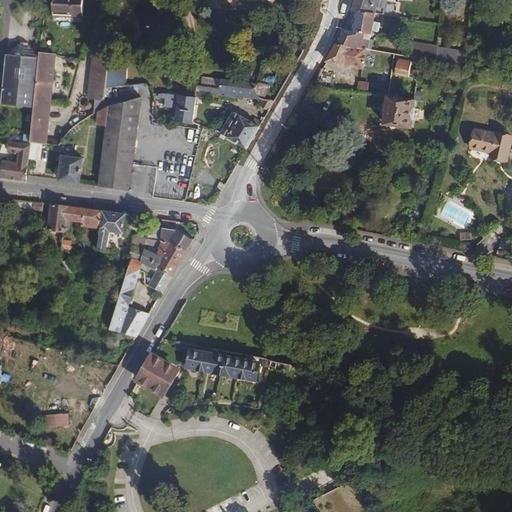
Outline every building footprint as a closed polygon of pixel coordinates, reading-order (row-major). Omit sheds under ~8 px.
[(83,16),(84,0),(53,0),(53,14),(83,16)] [(356,0),(353,12),(357,13),(353,31),(345,29),(338,44),(328,62),(363,68),(367,49),(353,47),(354,40),(362,41),(363,33),(372,35),(373,30),(374,21),(375,15),(382,16),(385,2),(387,2),(391,2),(393,1),(393,0),(356,0)] [(171,39),(168,36),(169,35),(167,32),(169,30),(169,28),(165,25),(164,25),(162,27),(154,20),(153,21),(148,17),(145,17),(141,21),(141,26),(145,29),(144,31),(152,38),(150,40),(150,42),(153,45),(155,45),(157,43),(160,45),(161,44),(164,47),(168,47),(171,43),(171,39)] [(381,22),(374,21),(373,30),(379,32),(381,22)] [(371,39),(372,35),(363,33),(362,41),(354,40),(353,47),(367,49),(372,50),(373,40),(371,39)] [(447,50),(438,48),(438,46),(411,41),(408,56),(418,57),(421,58),(446,63),(447,50)] [(35,107),(40,58),(37,58),(37,55),(35,55),(35,52),(32,52),(33,48),(30,48),(30,46),(28,46),(28,44),(24,44),(20,44),(20,45),(16,44),(16,46),(14,46),(13,50),(11,50),(10,52),(6,52),(2,90),(1,104),(35,107)] [(466,66),(467,54),(447,50),(446,63),(466,66)] [(511,53),(501,52),(500,62),(511,63),(511,53)] [(46,143),(55,55),(40,54),(40,58),(35,107),(31,135),(31,141),(42,142),(46,143)] [(107,62),(108,57),(94,56),(93,60),(92,60),(88,99),(94,99),(94,98),(104,98),(105,88),(107,62)] [(397,58),(394,75),(409,77),(412,61),(397,58)] [(117,87),(120,63),(107,62),(105,88),(117,87)] [(172,63),(123,63),(123,83),(172,83),(172,63)] [(257,91),(257,88),(258,84),(221,78),(219,89),(217,88),(216,95),(228,97),(236,99),(236,95),(263,99),(259,106),(270,112),(275,102),(271,99),(269,100),(267,100),(264,99),(262,98),(260,96),(258,94),(257,91)] [(216,95),(217,88),(197,85),(195,97),(161,93),(156,94),(156,97),(164,99),(163,106),(176,108),(175,120),(193,122),(196,98),(197,95),(198,94),(200,93),(202,93),(204,93),(216,95)] [(413,127),(416,100),(388,96),(385,124),(413,127)] [(129,190),(140,97),(108,106),(106,126),(98,185),(129,190)] [(105,107),(104,98),(94,98),(94,99),(93,113),(97,111),(98,111),(105,107)] [(373,103),(365,103),(364,118),(372,119),(373,103)] [(106,126),(108,106),(105,107),(98,111),(96,124),(106,126)] [(248,149),(260,128),(254,124),(236,113),(232,113),(224,127),(221,124),(217,131),(248,149)] [(508,162),(511,143),(511,138),(477,131),(473,150),(493,154),(492,158),(508,162)] [(31,141),(31,135),(25,134),(23,144),(30,145),(31,141)] [(41,158),(42,142),(31,141),(30,145),(31,145),(30,157),(41,158)] [(30,157),(31,145),(30,145),(23,144),(11,142),(9,151),(19,152),(18,159),(16,159),(16,163),(11,162),(4,161),(1,177),(27,181),(27,176),(30,157)] [(79,183),(83,158),(63,156),(59,180),(79,183)] [(43,211),(44,203),(11,199),(9,209),(33,214),(33,215),(34,210),(43,211)] [(64,229),(67,207),(52,205),(49,229),(60,231),(60,235),(63,236),(64,229)] [(101,228),(103,211),(67,207),(64,229),(69,230),(71,220),(83,222),(83,225),(101,228)] [(123,233),(126,214),(103,211),(101,228),(98,249),(104,251),(106,252),(111,231),(123,233)] [(149,237),(152,226),(146,224),(142,236),(149,237)] [(194,240),(178,230),(159,228),(159,226),(152,224),(152,226),(149,237),(148,239),(163,241),(171,242),(187,252),(194,240)] [(461,233),(461,240),(472,239),(472,232),(461,233)] [(148,239),(134,236),(132,245),(135,246),(140,247),(140,245),(147,246),(148,239)] [(163,241),(148,239),(147,243),(160,248),(161,248),(159,247),(163,241)] [(162,293),(187,252),(171,242),(163,241),(159,247),(161,248),(158,253),(146,249),(142,262),(142,263),(144,263),(157,271),(148,287),(162,293)] [(142,262),(146,249),(147,246),(140,245),(140,247),(135,246),(131,258),(142,262)] [(140,271),(142,263),(142,262),(131,258),(128,268),(140,271)] [(66,259),(63,261),(73,278),(76,276),(66,259)] [(129,308),(139,271),(128,268),(120,296),(109,329),(117,332),(136,338),(149,314),(129,308)] [(65,276),(59,282),(64,287),(70,282),(65,276)] [(132,344),(136,338),(117,332),(116,339),(132,344)] [(256,380),(259,365),(219,356),(220,351),(204,347),(202,353),(192,351),(189,368),(256,380)] [(164,394),(177,370),(154,357),(139,380),(164,394)] [(68,413),(43,416),(44,428),(69,426),(68,413)] [(366,511),(351,481),(313,500),(319,511),(366,511)]
